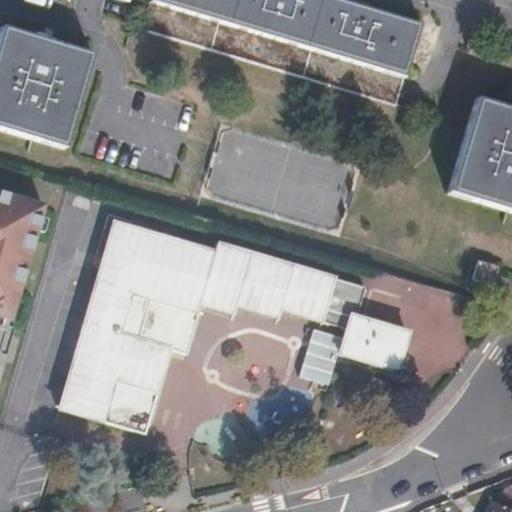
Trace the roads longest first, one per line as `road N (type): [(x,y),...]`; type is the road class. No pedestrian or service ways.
road 1 (tertiary): [(511,353),(459,434),(383,487)]
road 2 (residential): [(383,487),(511,444)]
